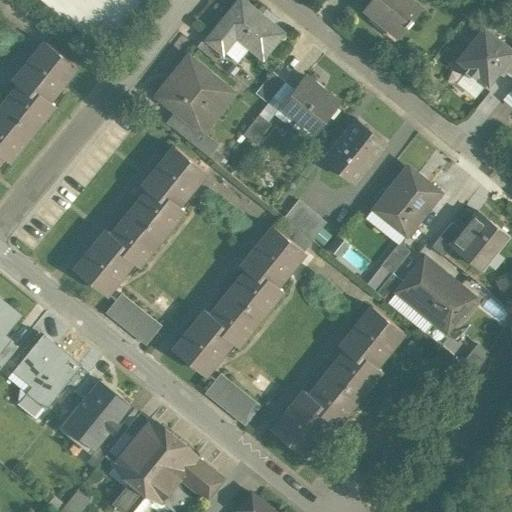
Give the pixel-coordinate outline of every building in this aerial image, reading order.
[(139,0),(40,0),(100,48),(139,0)] [(420,10),(407,0),(370,0),(364,9),(397,36),(406,25),(407,26),(420,10)] [(208,38),(206,41),(222,54),(235,37),(262,59),(282,34),(268,22),(269,21),(262,15),(259,18),(238,1),(208,38)] [(511,51),(484,29),(455,64),(464,72),(466,74),(473,79),(472,79),(474,81),(474,80),(484,88),(500,68),(511,53),(511,51)] [(222,54),(206,41),(208,38),(205,36),(196,47),(215,62),(222,54)] [(45,41),(14,81),(18,84),(11,93),(16,97),(0,116),(0,160),(4,155),(10,160),(54,105),(48,100),(76,66),(45,41)] [(511,50),(511,51),(511,53),(500,68),(505,72),(504,72),(505,73),(511,78),(511,50)] [(234,93),(190,58),(169,84),(166,81),(155,96),(175,112),(202,133),(234,93)] [(505,72),(500,68),(497,72),(503,77),(505,73),(504,72),(505,72)] [(271,72),(254,93),(266,103),(283,82),(271,72)] [(266,103),(258,114),(267,122),(281,105),(316,132),(338,104),(303,76),(293,89),(283,82),(266,103)] [(202,133),(175,112),(166,123),(193,144),(202,133)] [(258,114),(241,135),(254,144),(270,124),(267,122),(258,114)] [(357,119),(324,160),(352,182),(385,141),(357,119)] [(111,234),(106,230),(75,269),(105,294),(133,260),(139,265),(184,210),(178,205),(205,172),(175,147),(143,186),(147,189),(141,198),(145,201),(123,229),(119,225),(111,234)] [(404,168),(375,205),(395,221),(392,225),(407,236),(441,192),(426,181),(424,184),(404,168)] [(325,223),(297,200),(283,217),(311,240),(325,223)] [(461,230),(449,245),(450,246),(478,268),(505,234),(477,211),(461,230)] [(450,222),(431,246),(443,256),(450,246),(449,245),(461,230),(450,222)] [(210,314),(205,310),(173,349),(204,374),(232,340),(238,345),(282,290),(276,285),(304,251),(273,226),(242,265),(246,269),(239,278),(244,281),(222,309),(217,305),(210,314)] [(397,244),(380,265),(390,273),(391,272),(392,272),(408,253),(397,244)] [(402,281),(395,290),(396,291),(446,331),(474,295),(423,255),(402,281)] [(390,273),(375,292),(388,302),(396,291),(395,290),(402,281),(392,272),(391,272),(390,273)] [(160,325),(121,293),(106,312),(145,344),(160,325)] [(0,299),(0,349),(8,339),(3,335),(19,315),(0,299)] [(304,391),(273,430),(303,455),(331,420),(337,425),(381,370),(375,365),(402,331),(372,306),(341,346),(345,349),(338,358),(343,362),(320,389),(316,386),(309,394),(304,391)] [(63,350),(43,334),(13,371),(31,386),(26,393),(45,409),(66,382),(74,372),(56,358),(63,350)] [(8,339),(0,349),(0,366),(1,367),(17,347),(8,339)] [(74,372),(66,382),(75,390),(90,372),(80,365),(74,372)] [(75,390),(74,391),(83,399),(96,384),(97,385),(100,381),(90,372),(75,390)] [(259,406),(220,374),(205,392),(244,424),(259,406)] [(83,399),(60,428),(76,442),(80,438),(94,450),(130,405),(114,392),(111,396),(97,385),(96,384),(83,399)] [(140,412),(124,432),(133,439),(148,419),(140,412)] [(133,439),(113,463),(132,478),(112,504),(121,511),(132,511),(148,492),(173,511),(182,511),(192,500),(173,485),(180,477),(196,457),(148,419),(133,439)] [(224,480),(196,457),(180,477),(208,500),(224,480)] [(275,511),(251,493),(237,510),(240,511),(275,511)]
